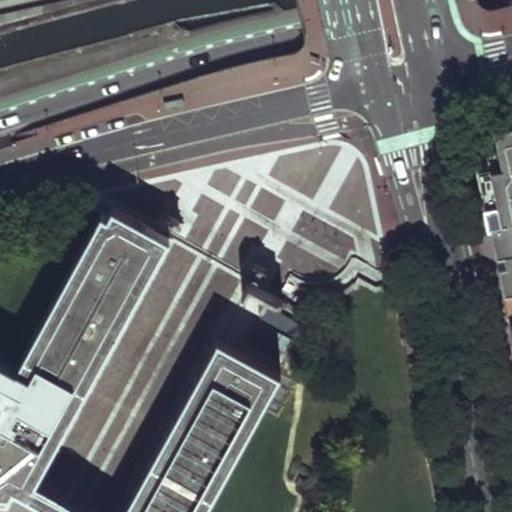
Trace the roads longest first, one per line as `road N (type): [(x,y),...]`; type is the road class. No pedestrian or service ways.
road 1 (primary): [(460,0),(293,36),(0,124)]
road 2 (primary): [(407,120),(496,511)]
road 3 (primary): [(373,87),(0,174)]
